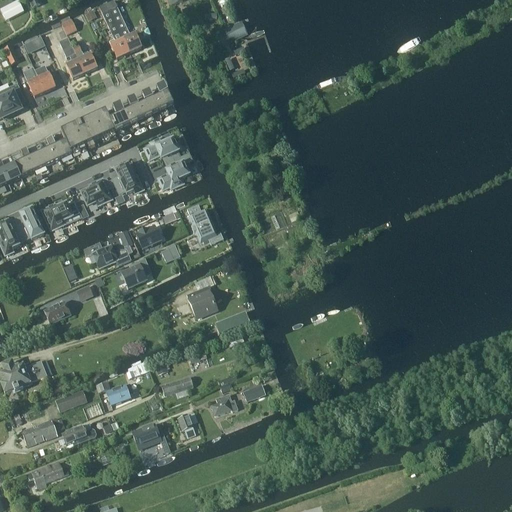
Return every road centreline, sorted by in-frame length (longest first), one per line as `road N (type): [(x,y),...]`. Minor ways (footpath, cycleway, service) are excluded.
road 1 (residential): [(0,214),(133,152),(148,186)]
road 2 (residential): [(0,149),(157,77)]
